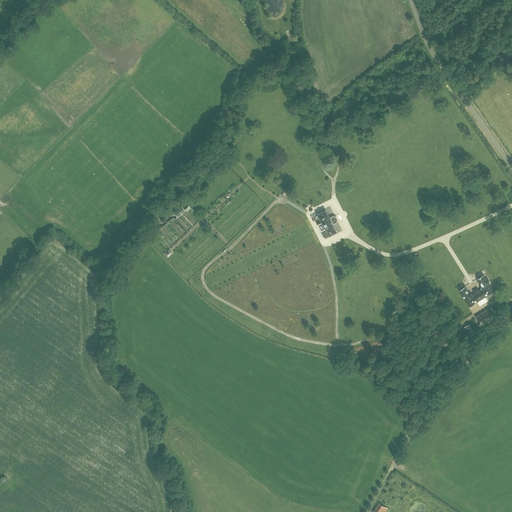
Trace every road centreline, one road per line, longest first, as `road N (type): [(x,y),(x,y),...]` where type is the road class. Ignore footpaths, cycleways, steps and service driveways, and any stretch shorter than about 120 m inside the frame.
road 1 (unclassified): [(369,511),(405,438),(511,316)]
road 2 (track): [(348,231),(321,241),(307,214),(278,199),(202,274),(211,292)]
road 3 (unclassified): [(511,169),(429,48),(411,0)]
road 4 (track): [(278,199),(249,178),(172,249)]
road 5 (unclassified): [(511,204),(388,260)]
